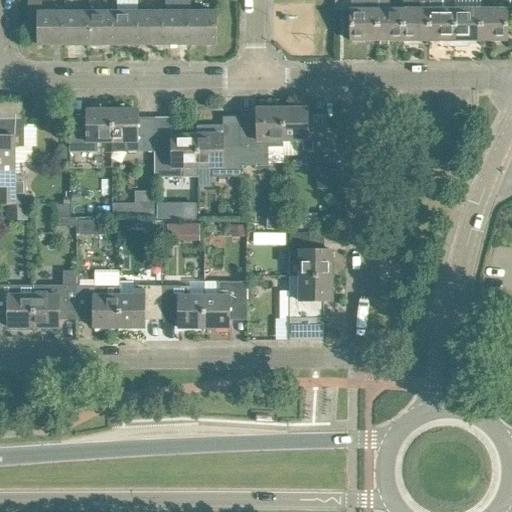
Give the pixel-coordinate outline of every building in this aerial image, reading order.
[(65,45),(64,12),(42,12),(41,0),(28,0),(28,22),(39,22),(39,45),(65,45)] [(428,41),(427,0),(403,0),(404,10),(401,10),(402,41),(428,41)] [(454,47),(453,10),(443,10),(443,0),(427,0),(428,41),(439,41),(439,45),(441,47),(454,47)] [(376,41),(376,10),(351,10),(351,41),(352,41),(353,42),(364,43),(364,41),(376,41)] [(402,41),(401,10),(376,10),(376,41),(402,41)] [(479,41),(479,10),(453,10),(454,47),(468,47),(470,44),(470,41),(479,41)] [(507,40),(507,10),(479,10),(479,41),(507,40)] [(90,45),(90,12),(64,12),(65,45),(90,45)] [(115,45),(115,12),(90,12),(90,45),(115,45)] [(140,45),(140,12),(115,12),(115,45),(140,45)] [(165,45),(165,12),(140,12),(140,45),(165,45)] [(191,45),(190,12),(165,12),(165,45),(191,45)] [(216,45),(216,12),(190,12),(191,45),(216,45)] [(282,142),(281,109),(256,109),(257,121),(251,121),(251,118),(240,118),(240,117),(239,117),(239,147),(240,166),(268,166),(268,142),(282,142)] [(326,150),(325,120),(325,116),(308,117),(308,109),(281,109),(282,142),(297,142),(297,151),(306,151),(326,150)] [(112,143),(111,110),(87,110),(87,122),(70,123),(70,119),(69,119),(70,153),(98,153),(98,143),(112,143)] [(156,153),(156,148),(155,118),(154,118),(154,122),(138,122),(138,110),(111,110),(112,143),(127,143),(127,153),(154,153),(156,153)] [(24,147),(24,139),(24,119),(0,119),(0,162),(15,162),(32,163),(32,147),(24,147)] [(240,178),(240,166),(239,147),(223,147),(223,125),(197,125),(197,135),(197,169),(211,169),(211,178),(240,178)] [(197,178),(197,169),(197,135),(172,136),(172,148),(156,148),(156,153),(154,153),(155,179),(197,178)] [(68,148),(56,148),(56,160),(68,160),(68,148)] [(24,205),(24,177),(15,177),(15,162),(0,162),(0,205),(11,205),(24,205)] [(337,163),(318,162),(318,189),(337,189),(337,163)] [(70,205),(57,205),(57,227),(76,227),(76,221),(70,221),(70,205)] [(122,205),(112,205),(112,218),(122,218),(122,205)] [(181,221),(181,205),(157,205),(157,221),(181,221)] [(28,208),(7,208),(6,222),(28,222),(28,208)] [(281,217),(268,217),(268,229),(281,229),(281,217)] [(106,221),(80,221),(80,235),(106,235),(106,221)] [(144,221),(144,229),(159,229),(159,221),(144,221)] [(293,221),(285,221),(285,229),(293,229),(293,221)] [(245,225),(231,225),(231,237),(245,237),(245,225)] [(182,226),(168,227),(168,245),(182,244),(182,226)] [(332,277),(332,250),(324,250),(324,233),(304,233),(290,233),(290,277),(332,277)] [(77,316),(76,286),(76,271),(63,271),(63,286),(33,286),(33,328),(59,328),(59,316),(65,316),(66,320),(77,320),(77,316)] [(320,318),(320,302),(332,302),(332,277),(290,277),(289,277),(289,341),(324,341),(324,318),(320,318)] [(247,320),(247,300),(247,284),(219,283),(218,297),(204,297),(203,328),(230,328),(230,316),(246,317),(246,320),(247,320)] [(33,328),(33,286),(11,285),(0,285),(0,319),(1,319),(1,315),(8,315),(8,328),(33,328)] [(119,328),(119,296),(119,286),(76,286),(77,316),(94,316),(94,328),(119,328)] [(160,316),(160,286),(134,286),(133,296),(119,296),(119,328),(145,328),(145,316),(160,316)] [(203,328),(204,297),(189,296),(189,287),(160,286),(160,316),(179,316),(179,328),(203,328)]
